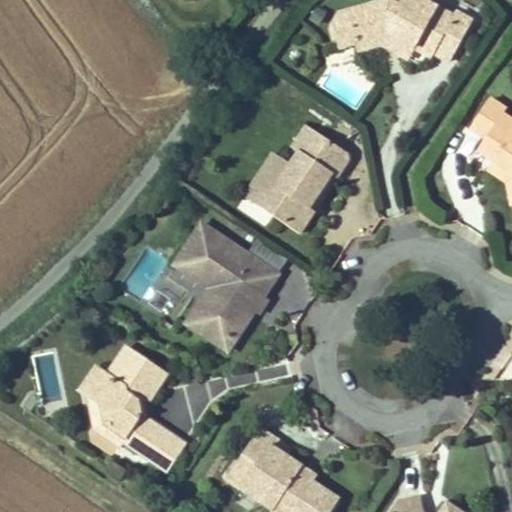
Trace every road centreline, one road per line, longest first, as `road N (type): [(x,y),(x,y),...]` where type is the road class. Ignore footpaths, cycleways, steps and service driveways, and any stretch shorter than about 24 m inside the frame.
road 1 (residential): [(480,301),(444,259),(386,260),(331,325),(323,366),(329,386),(372,419),(419,419),(438,405),(482,322)]
road 2 (unclassified): [(283,0),(160,160),(61,269),(0,321)]
